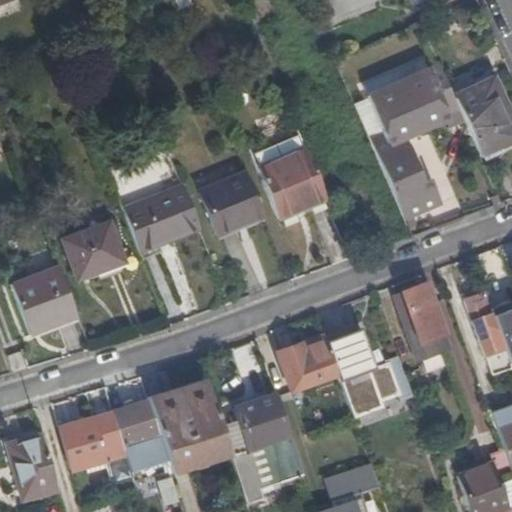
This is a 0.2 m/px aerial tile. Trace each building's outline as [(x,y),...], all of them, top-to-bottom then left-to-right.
[(322,0),(332,20),(374,1),(374,0),(322,0)] [(406,0),(410,9),(430,0),(406,0)] [(458,110),(453,99),(439,69),(427,75),(446,116),(458,110)] [(365,97),(368,101),(402,86),(427,75),(425,70),(365,97)] [(372,149),(402,220),(436,206),(426,181),(418,184),(408,161),(398,137),(443,117),(446,116),(427,75),(402,86),(368,101),(386,143),(372,149)] [(458,110),(480,159),(498,150),(496,145),(511,137),(511,129),(490,82),(453,99),(458,110)] [(386,143),(368,101),(353,108),(372,149),(386,143)] [(249,158),(254,170),(303,150),(298,137),(249,158)] [(276,220),(324,200),(303,150),(254,170),(276,220)] [(418,184),(426,181),(415,158),(408,161),(418,184)] [(215,236),(262,217),(244,174),(197,194),(215,236)] [(119,211),(180,188),(176,179),(116,202),(119,211)] [(135,251),(196,228),(180,188),(119,211),(135,251)] [(119,265),(114,252),(104,224),(56,242),(72,282),(92,275),(119,265)] [(186,311),(198,305),(168,245),(156,251),(186,311)] [(122,249),(114,252),(119,265),(92,275),(94,280),(95,281),(97,281),(129,269),(122,249)] [(32,335),(75,319),(55,267),(13,283),(19,299),(32,335)] [(28,337),(32,335),(19,299),(13,283),(9,285),(28,337)] [(444,349),(422,285),(391,297),(404,331),(410,329),(416,346),(410,349),(414,361),(444,349)] [(487,310),(481,293),(461,301),(482,356),(502,349),(487,310)] [(511,300),(487,310),(502,349),(507,363),(508,366),(511,365),(511,300)] [(354,329),(320,341),(333,376),(347,417),(375,408),(373,402),(384,399),(393,396),(394,402),(407,397),(392,356),(383,360),(383,359),(377,361),(378,363),(368,367),(354,329)] [(410,329),(404,331),(410,349),(416,346),(410,329)] [(320,341),(319,337),(273,354),(286,393),(333,376),(320,341)] [(499,382),(511,377),(511,376),(508,366),(507,363),(494,368),(499,382)] [(205,387),(203,379),(188,384),(185,389),(192,391),(205,387)] [(161,401),(147,405),(165,465),(166,468),(225,450),(205,387),(192,391),(185,389),(164,395),(161,401)] [(144,397),(145,401),(147,405),(161,401),(164,395),(159,393),(144,397)] [(299,474),(272,395),(230,409),(235,425),(244,450),(256,489),(283,480),(299,474)] [(145,401),(108,412),(121,455),(128,476),(165,465),(147,405),(145,401)] [(511,411),(490,419),(504,457),(510,472),(511,471),(511,411)] [(94,416),(71,423),(84,465),(121,455),(108,412),(103,413),(94,416)] [(84,465),(71,423),(56,427),(69,470),(84,465)] [(244,450),(235,425),(229,427),(237,452),(244,450)] [(0,460),(7,487),(14,486),(2,445),(38,435),(36,428),(0,438),(0,460)] [(17,500),(55,490),(38,435),(2,445),(14,486),(17,500)] [(227,456),(225,450),(166,468),(168,474),(227,456)] [(510,472),(504,457),(485,463),(492,483),(511,476),(510,472)] [(492,483),(485,463),(448,475),(460,511),(488,511),(501,508),(492,483)] [(329,509),(319,511),(362,511),(356,494),(371,489),(364,466),(320,480),(329,509)] [(155,481),(162,507),(177,503),(171,477),(155,481)] [(113,495),(132,490),(129,479),(110,484),(113,495)]
